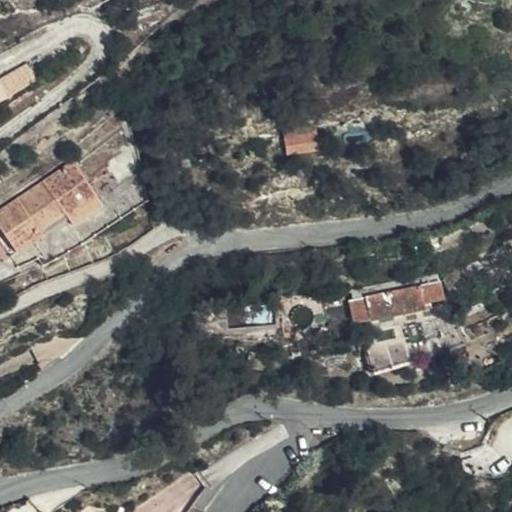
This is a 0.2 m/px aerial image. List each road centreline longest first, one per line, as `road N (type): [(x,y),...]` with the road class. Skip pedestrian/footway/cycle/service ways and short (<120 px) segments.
road 1 (residential): [(0,407),(31,393),(117,326),(167,266),(189,252),(277,230),(414,219),(511,187)]
road 2 (residential): [(320,413),(278,404),(231,408),(164,452),(0,495)]
road 3 (primary): [(511,353),(342,511)]
road 4 (residential): [(511,392),(428,421),(320,413)]
road 5 (primary): [(374,511),(511,383)]
road 6 (residential): [(320,413),(223,511)]
